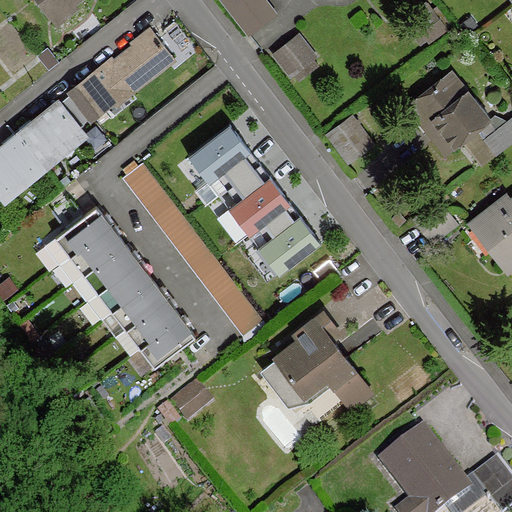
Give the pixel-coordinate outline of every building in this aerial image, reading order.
[(81,0),(37,0),(58,25),(79,8),(76,4),(81,0)] [(276,13),(265,0),(219,0),(247,36),(276,13)] [(155,31),(150,25),(67,89),(90,120),(114,101),(117,106),(177,60),(173,55),(193,39),(174,16),(155,31)] [(317,56),(298,33),(271,54),(290,78),(317,56)] [(452,70),(416,96),(454,148),(490,122),(452,70)] [(57,91),(19,123),(50,160),(87,129),(57,91)] [(375,145),(352,114),(325,134),(348,165),(375,145)] [(19,123),(0,139),(0,198),(3,203),(50,160),(19,123)] [(220,134),(193,152),(178,130),(147,150),(166,180),(185,167),(205,197),(244,171),(220,134)] [(264,320),(143,162),(123,177),(244,335),(264,320)] [(257,182),(223,209),(215,218),(235,242),(248,233),(286,206),(288,196),(270,174),(264,180),(257,182)] [(507,197),(471,225),(507,271),(511,267),(511,200),(511,202),(507,197)] [(439,200),(415,218),(431,242),(456,224),(439,200)] [(195,334),(96,206),(56,236),(155,365),(195,334)] [(254,253),(247,257),(266,282),(319,242),(301,212),(253,248),(254,253)] [(321,246),(299,263),(315,283),(336,266),(321,246)] [(321,321),(275,356),(307,398),(329,381),(352,410),(375,392),(321,321)] [(196,380),(169,402),(186,421),(213,400),(196,380)] [(425,424),(380,460),(410,500),(396,511),(397,511),(441,511),(447,508),(450,511),(467,511),(490,495),(503,511),(506,511),(511,507),(511,476),(497,458),(468,480),(425,424)]
